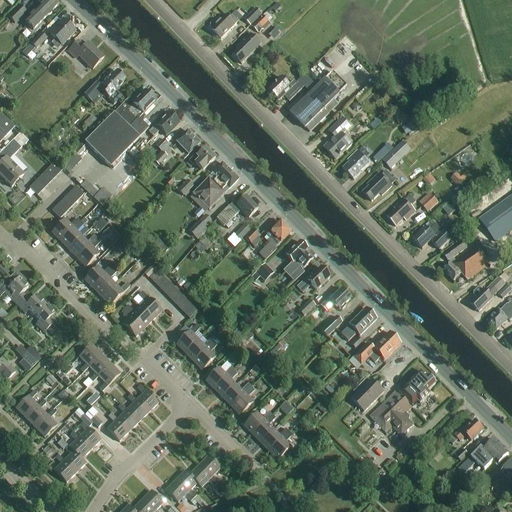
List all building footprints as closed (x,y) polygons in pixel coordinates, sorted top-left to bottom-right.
[(52,12),(58,5),(52,0),(36,0),(35,1),(37,3),(35,4),(39,8),(25,23),(33,31),(48,16),(50,16),(52,13),(52,12)] [(8,19),(16,26),(28,14),(20,6),(8,19)] [(244,20),(252,28),(263,16),(256,9),(244,20)] [(252,28),(258,34),(259,35),(264,31),(265,31),(271,25),(269,23),(273,20),(267,13),(252,28)] [(225,17),(217,24),(216,23),(213,23),(210,25),(210,29),(212,30),(211,31),(220,41),(238,23),(238,22),(241,19),(236,14),(233,17),(232,16),(228,20),(225,17)] [(75,32),(63,21),(49,35),(61,47),(75,32)] [(30,45),(36,51),(47,39),(41,34),(30,45)] [(232,57),(241,66),(261,46),(250,34),(239,46),(241,48),(232,57)] [(103,59),(87,44),(83,48),(77,42),(67,52),(75,60),(78,57),(92,70),(103,59)] [(57,51),(51,57),(56,61),(51,66),(71,85),(83,72),(67,57),(65,59),(57,51)] [(101,88),(96,83),(83,97),(93,107),(103,96),(113,106),(121,98),(116,93),(118,90),(121,87),(120,86),(124,81),(122,79),(124,78),(119,74),(118,75),(116,73),(114,76),(112,75),(104,85),(101,88)] [(333,74),(325,82),(291,116),(305,130),(305,129),(309,133),(337,106),(333,102),(347,88),(333,74)] [(281,79),(267,92),(278,103),(284,97),(289,103),(304,88),(308,91),(315,85),(306,76),(297,84),(295,82),(289,87),(281,79)] [(155,103),(144,92),(133,103),(129,99),(84,144),(110,169),(148,130),(138,120),(155,103)] [(0,143),(6,137),(14,129),(0,114),(0,143)] [(159,122),(148,134),(153,138),(160,131),(165,137),(178,125),(168,115),(160,123),(159,122)] [(91,116),(83,124),(87,128),(96,120),(91,116)] [(337,136),(324,149),(336,162),(352,146),(342,136),(350,128),(342,120),(332,130),(337,136)] [(370,127),(374,131),(380,125),(381,124),(377,120),(370,127)] [(199,144),(187,132),(176,144),(188,155),(199,144)] [(18,137),(13,142),(13,141),(0,154),(0,161),(2,163),(0,165),(0,177),(11,189),(23,177),(8,162),(28,142),(20,135),(18,137)] [(55,154),(62,147),(54,140),(48,147),(55,154)] [(156,147),(161,152),(168,145),(163,140),(156,147)] [(402,144),(382,163),(390,171),(410,152),(402,144)] [(195,156),(189,162),(186,165),(190,169),(195,165),(202,172),(215,160),(204,149),(196,157),(195,156)] [(153,162),(159,167),(168,157),(162,152),(153,162)] [(349,164),(343,170),(353,181),(369,165),(357,153),(348,162),(349,164)] [(68,174),(81,161),(76,156),(63,169),(68,174)] [(137,163),(140,168),(147,163),(144,158),(137,163)] [(49,168),(58,176),(62,172),(54,164),(49,168)] [(224,195),(238,181),(222,165),(208,179),(224,195)] [(110,174),(121,180),(125,171),(114,166),(110,174)] [(82,171),(88,176),(91,171),(85,167),(82,171)] [(49,168),(45,172),(54,180),(58,176),(49,168)] [(54,180),(45,172),(41,176),(50,184),(54,180)] [(386,172),(381,176),(379,175),(369,184),(371,186),(363,194),(371,203),(380,195),(382,197),(391,187),(396,182),(386,172)] [(464,183),(457,174),(451,180),(458,188),(464,183)] [(41,176),(37,180),(46,188),(50,184),(41,176)] [(169,179),(165,184),(169,188),(173,183),(169,179)] [(224,195),(208,179),(192,195),(208,211),(224,195)] [(37,180),(33,184),(42,192),(46,188),(37,180)] [(188,181),(177,191),(177,192),(176,193),(182,198),(183,197),(184,197),(185,198),(190,193),(188,192),(193,187),(188,181)] [(80,187),(88,194),(102,209),(112,198),(103,190),(98,194),(86,182),(80,187)] [(42,192),(33,184),(29,189),(37,197),(42,192)] [(76,187),(72,191),(80,199),(84,195),(76,187)] [(80,199),(72,191),(68,195),(76,203),(80,199)] [(68,195),(64,199),(72,208),(76,203),(68,195)] [(421,205),(428,214),(438,204),(431,196),(421,205)] [(386,219),(395,228),(403,220),(405,222),(415,213),(411,208),(416,203),(409,197),(404,201),(403,200),(393,209),(395,212),(386,219)] [(235,201),(228,208),(216,220),(217,220),(224,228),(240,212),(248,220),(257,211),(245,198),(239,204),(235,201)] [(72,208),(64,199),(60,204),(68,212),(72,208)] [(68,212),(60,204),(56,208),(64,216),(68,212)] [(455,212),(448,205),(442,210),(449,217),(455,212)] [(64,216),(56,208),(51,212),(60,220),(64,216)] [(199,222),(188,232),(197,241),(207,230),(205,228),(206,227),(208,228),(212,223),(211,222),(211,221),(205,216),(199,222)] [(65,220),(51,234),(60,243),(83,220),(80,217),(78,220),(77,219),(70,226),(65,220)] [(83,220),(60,243),(68,252),(82,238),(77,232),(86,223),(83,220)] [(102,220),(98,223),(104,229),(108,226),(102,220)] [(290,233),(280,223),(266,237),(270,241),(267,244),(268,245),(258,255),(265,262),(276,251),(274,249),(290,233)] [(432,223),(420,235),(416,231),(412,236),(412,238),(414,240),(413,242),(422,251),(433,239),(440,232),(441,231),(435,226),(432,223)] [(172,236),(177,241),(187,230),(182,225),(172,236)] [(234,236),(241,242),(250,231),(244,225),(234,236)] [(467,233),(460,226),(450,236),(457,243),(467,233)] [(244,239),(255,249),(261,242),(258,239),(260,237),(253,230),(244,239)] [(105,232),(98,239),(76,260),(85,269),(99,255),(94,250),(100,243),(108,236),(105,232)] [(178,241),(183,245),(190,237),(184,232),(178,241)] [(440,232),(433,239),(435,241),(432,244),(440,251),(450,241),(443,233),(442,234),(440,232)] [(83,270),(46,233),(37,242),(74,279),(83,270)] [(82,238),(68,252),(76,260),(98,239),(94,236),(87,243),(82,238)] [(166,245),(160,238),(154,244),(161,250),(166,245)] [(195,249),(201,255),(209,246),(203,240),(195,249)] [(444,256),(448,262),(466,249),(462,242),(444,256)] [(307,250),(299,243),(285,257),(292,264),(284,272),(294,283),(303,274),(300,271),(303,269),(312,261),(304,253),(307,250)] [(443,272),(453,283),(461,275),(467,282),(489,265),(479,251),(481,249),(479,245),(451,265),(443,272)] [(179,262),(188,252),(182,247),(173,257),(179,262)] [(251,279),(255,283),(260,279),(265,284),(274,274),(265,265),(251,279)] [(92,290),(113,270),(109,267),(103,273),(98,268),(84,282),(92,290)] [(144,275),(148,279),(156,271),(152,267),(144,275)] [(316,293),(329,279),(328,277),(327,276),(325,273),(324,273),(320,269),(311,278),(309,276),(296,290),(301,295),(310,287),(316,293)] [(116,273),(113,270),(92,290),(101,299),(115,285),(110,280),(116,273)] [(153,283),(161,275),(157,272),(149,279),(153,283)] [(164,279),(161,275),(153,283),(156,287),(164,279)] [(17,280),(13,276),(0,288),(0,290),(17,307),(26,299),(22,294),(28,288),(19,279),(17,280)] [(480,290),(478,290),(474,294),(474,296),(476,299),(470,305),(479,313),(492,300),(491,299),(505,285),(510,280),(506,277),(501,282),(498,279),(485,292),(484,291),(483,293),(480,290)] [(164,279),(156,287),(160,290),(168,283),(164,279)] [(107,312),(75,281),(69,287),(101,318),(107,312)] [(171,287),(168,283),(160,290),(164,294),(171,287)] [(115,285),(101,299),(109,308),(130,287),(126,284),(120,290),(115,285)] [(281,291),(285,298),(294,291),(289,285),(281,291)] [(507,287),(498,296),(502,300),(511,290),(511,288),(509,285),(507,287)] [(175,290),(171,287),(164,294),(167,298),(175,290)] [(179,294),(175,290),(167,298),(171,302),(179,294)] [(327,301),(320,308),(326,313),(333,306),(338,312),(340,310),(342,311),(345,308),(344,306),(350,300),(341,290),(329,302),(327,301)] [(152,322),(161,313),(147,299),(141,293),(137,297),(143,303),(138,308),(152,322)] [(179,294),(171,302),(175,305),(182,298),(179,294)] [(26,299),(17,307),(25,315),(28,312),(33,317),(45,306),(36,297),(30,303),(26,299)] [(186,301),(182,298),(175,305),(178,309),(186,301)] [(190,305),(186,301),(178,309),(182,313),(190,305)] [(298,312),(303,318),(315,307),(309,301),(298,312)] [(499,311),(487,323),(496,332),(503,325),(505,325),(507,323),(507,321),(508,320),(510,322),(511,319),(511,304),(510,303),(508,306),(507,305),(505,308),(500,313),(499,311)] [(193,309),(190,305),(182,313),(185,316),(193,309)] [(54,315),(45,306),(33,317),(39,323),(35,326),(43,334),(52,325),(48,321),(54,315)] [(127,306),(124,310),(144,330),(152,322),(138,308),(133,313),(127,306)] [(197,312),(193,309),(185,316),(189,320),(197,312)] [(144,330),(124,310),(120,313),(126,320),(121,325),(135,339),(144,330)] [(376,321),(365,310),(349,326),(340,335),(347,343),(356,334),(359,337),(376,321)] [(320,332),(326,339),(342,324),(336,317),(320,332)] [(181,340),(176,346),(184,355),(202,338),(196,333),(199,330),(196,326),(193,329),(191,328),(188,331),(185,328),(177,336),(181,340)] [(352,359),(348,363),(356,371),(357,370),(368,359),(374,364),(380,358),(383,362),(400,345),(389,334),(372,350),(366,345),(352,359)] [(202,338),(184,355),(193,363),(216,340),(213,337),(207,343),(202,338)] [(350,345),(355,350),(362,343),(358,338),(350,345)] [(216,340),(193,363),(201,372),(215,358),(210,353),(220,343),(216,340)] [(88,369),(101,356),(91,346),(78,359),(85,366),(79,371),(82,374),(88,369)] [(163,351),(187,381),(198,373),(180,351),(175,355),(168,346),(163,351)] [(37,364),(26,352),(20,358),(32,369),(37,364)] [(232,352),(229,355),(234,360),(237,356),(232,352)] [(110,365),(101,356),(88,369),(95,375),(89,381),(92,384),(98,378),(97,378),(110,365)] [(0,379),(4,384),(15,373),(1,359),(0,360),(0,379)] [(219,368),(219,369),(205,382),(214,391),(234,371),(226,364),(220,369),(219,368)] [(120,375),(110,365),(97,378),(98,378),(104,385),(98,391),(101,394),(120,375)] [(234,371),(214,391),(222,400),(236,386),(231,381),(237,375),(234,371)] [(61,373),(57,377),(61,382),(65,378),(61,373)] [(396,392),(373,415),(369,418),(386,435),(392,429),(401,438),(413,426),(408,421),(409,420),(409,418),(406,415),(412,409),(408,404),(414,399),(420,405),(430,395),(428,393),(436,384),(435,383),(435,381),(433,379),(430,379),(429,377),(427,379),(421,373),(404,390),(405,390),(399,396),(396,392)] [(57,384),(50,376),(45,381),(52,388),(57,384)] [(384,393),(371,381),(352,401),(364,413),(384,393)] [(19,390),(24,395),(32,388),(28,383),(19,390)] [(236,386),(222,400),(230,408),(251,388),(247,385),(241,391),(236,386)] [(142,395),(136,402),(135,402),(148,415),(158,405),(139,387),(136,390),(142,395)] [(251,388),(230,408),(239,417),(253,403),(248,398),(254,392),(251,388)] [(37,407),(31,401),(36,395),(33,392),(15,410),(25,420),(37,407)] [(455,409),(458,395),(446,392),(443,406),(455,409)] [(90,399),(95,404),(99,399),(95,395),(90,399)] [(132,405),(126,411),(126,412),(138,424),(148,415),(135,402),(136,402),(130,396),(127,399),(132,405)] [(61,406),(70,416),(77,409),(68,399),(61,406)] [(43,401),(37,407),(25,420),(34,430),(47,417),(40,410),(46,405),(43,401)] [(123,414),(116,421),(129,434),(138,424),(126,412),(126,411),(120,405),(117,409),(123,414)] [(92,409),(85,416),(93,424),(98,429),(102,425),(95,417),(98,415),(92,409)] [(338,409),(327,420),(333,425),(343,414),(338,409)] [(39,472),(56,455),(40,440),(38,442),(6,410),(0,416),(0,423),(16,439),(10,445),(15,450),(19,447),(30,457),(27,460),(39,472)] [(47,417),(34,430),(44,439),(57,427),(50,420),(55,414),(52,411),(47,417)] [(251,436),(271,416),(268,413),(261,419),(256,414),(243,428),(251,436)] [(116,421),(111,415),(107,418),(113,424),(106,431),(119,443),(129,434),(116,421)] [(93,424),(85,416),(84,416),(80,420),(88,429),(93,424)] [(271,416),(251,436),(260,445),(273,431),(268,426),(274,420),(271,416)] [(483,431),(474,422),(470,427),(469,425),(461,432),(460,431),(454,437),(460,443),(465,437),(471,443),(483,431)] [(85,433),(78,439),(90,452),(100,442),(82,424),(79,427),(85,433)] [(273,431),(260,445),(268,453),(288,433),(284,430),(278,436),(273,431)] [(288,433),(268,453),(277,462),(290,448),(285,443),(294,434),(291,431),(288,433)] [(75,442),(69,448),(81,461),(90,452),(78,439),(72,433),(69,436),(75,442)] [(362,452),(371,443),(365,437),(355,446),(362,452)] [(445,437),(436,439),(438,446),(447,443),(445,437)] [(69,448),(67,447),(58,438),(55,441),(70,456),(63,462),(75,475),(85,465),(81,461),(69,448)] [(470,458),(476,464),(478,467),(479,466),(484,471),(493,462),(497,467),(508,455),(495,442),(484,452),(480,448),(470,458)] [(456,458),(461,463),(468,455),(464,451),(456,458)] [(63,462),(58,456),(54,460),(60,465),(53,472),(66,485),(75,475),(63,462)] [(207,458),(198,467),(216,485),(219,483),(213,477),(220,470),(207,458)] [(470,458),(463,465),(469,471),(476,464),(470,458)] [(383,480),(373,469),(377,465),(371,459),(361,469),(377,485),(383,480)] [(488,482),(490,484),(487,487),(491,491),(505,478),(511,485),(511,459),(499,472),(488,482)] [(216,485),(198,467),(188,477),(196,485),(201,490),(208,483),(217,492),(220,489),(216,485)] [(236,474),(231,469),(227,473),(231,478),(236,474)] [(196,485),(188,477),(184,472),(174,482),(196,504),(199,501),(196,497),(190,492),(196,485)] [(196,504),(174,482),(165,492),(177,504),(184,498),(191,504),(190,505),(195,510),(195,509),(195,510),(196,511),(198,511),(203,510),(196,504)] [(150,492),(141,502),(150,511),(156,511),(163,505),(150,492)] [(150,511),(141,502),(131,511),(150,511)]
